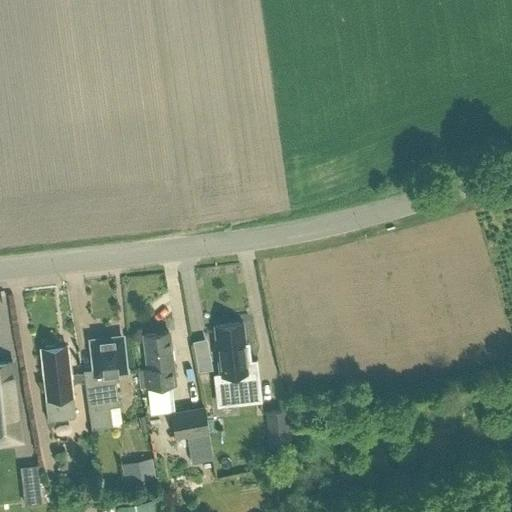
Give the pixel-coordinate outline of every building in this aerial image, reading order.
[(214,374),(216,397),(237,395),(238,402),(260,399),(256,359),(250,360),(248,342),(244,342),(242,321),(214,324),(220,373),(214,374)] [(170,348),(168,331),(143,334),(147,367),(143,368),(146,386),(176,383),(172,348),(170,348)] [(91,340),(94,372),(83,373),(89,427),(111,424),(109,406),(118,405),(116,388),(114,372),(125,370),(121,336),(91,340)] [(54,346),(54,344),(44,345),(44,348),(41,348),(43,365),(40,365),(42,377),(44,376),(46,397),(45,397),(48,420),(49,420),(49,418),(72,415),(74,413),(72,394),(70,382),(78,381),(77,374),(72,374),(70,363),(68,364),(66,345),(54,346)] [(208,356),(196,359),(197,366),(209,364),(208,356)] [(0,427),(10,427),(11,440),(20,439),(11,361),(0,361),(0,427)] [(216,419),(216,420),(228,419),(227,401),(208,402),(209,419),(216,419)] [(212,458),(203,405),(169,410),(174,437),(186,435),(190,462),(212,458)] [(270,410),(273,434),(275,454),(291,452),(289,432),(286,408),(270,410)] [(37,476),(21,478),(24,502),(33,501),(31,489),(39,488),(39,489),(38,476),(37,476)] [(118,506),(118,511),(158,511),(156,499),(118,506)]
